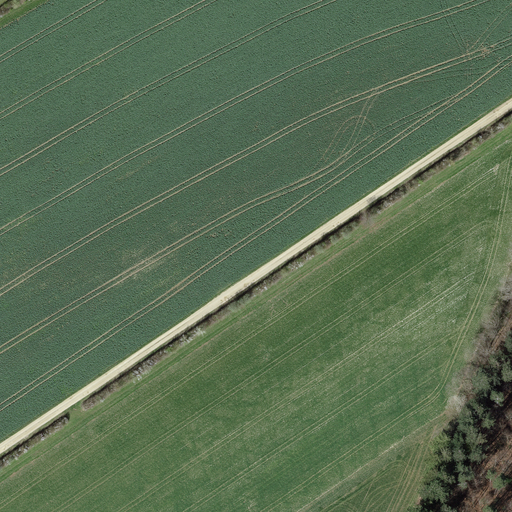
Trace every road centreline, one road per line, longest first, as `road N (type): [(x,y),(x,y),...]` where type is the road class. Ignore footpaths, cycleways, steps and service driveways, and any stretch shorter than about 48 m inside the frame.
road 1 (track): [(511,100),(0,446)]
road 2 (track): [(420,511),(466,406),(511,247)]
